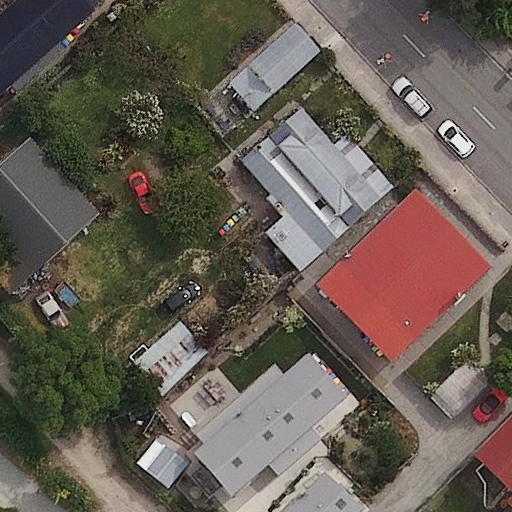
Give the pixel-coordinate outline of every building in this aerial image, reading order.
[(294,17),(243,62),(274,97),(325,52),(294,17)] [(288,215),(267,236),(304,274),(396,185),(360,147),(349,157),(305,111),(244,169),(288,215)] [(29,132),(0,159),(0,273),(19,293),(105,209),(29,132)] [(427,193),(324,290),(395,365),(498,268),(427,193)] [(186,328),(134,372),(165,409),(217,364),(186,328)] [(0,397),(15,385),(0,367),(0,397)] [(511,426),(486,453),(511,478),(511,426)]
